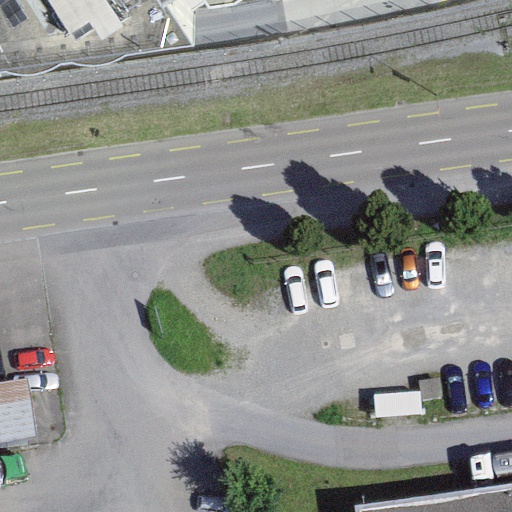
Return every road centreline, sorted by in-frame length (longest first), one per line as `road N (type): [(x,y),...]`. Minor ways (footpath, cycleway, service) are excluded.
road 1 (unknown): [(0,504),(130,487),(219,421),(350,446),(511,442)]
road 2 (secondary): [(0,207),(511,134)]
